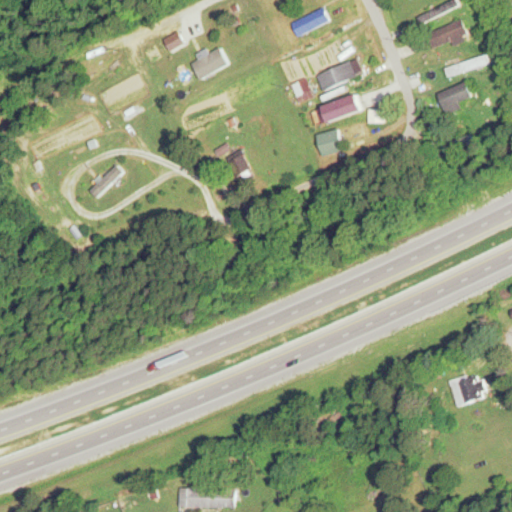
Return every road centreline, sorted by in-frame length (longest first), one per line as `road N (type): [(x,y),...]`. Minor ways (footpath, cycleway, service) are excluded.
road 1 (motorway): [(0,477),(226,389),(511,259)]
road 2 (motorway): [(511,211),(191,354),(0,427)]
road 3 (residential): [(371,0),(410,89),(415,130),(390,153),(245,212)]
road 4 (track): [(182,14),(0,90)]
